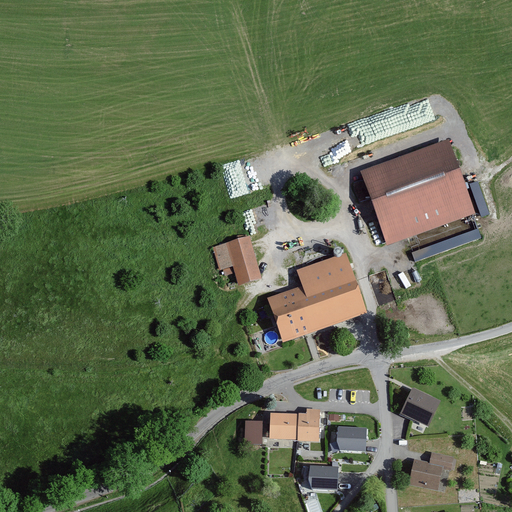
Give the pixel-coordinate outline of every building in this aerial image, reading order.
[(317,166),(356,152),(350,135),(311,149),(317,166)] [(477,218),(449,143),(358,176),(386,246),(477,218)] [(479,179),(470,182),(483,215),(491,212),(479,179)] [(249,241),(213,249),(219,274),(231,272),(237,289),(260,282),(249,241)] [(347,259),(298,273),(302,287),(266,299),(281,346),(365,316),(347,259)] [(440,404),(411,391),(400,416),(429,428),(440,404)] [(308,415),(271,413),(271,437),(318,439),(319,410),(308,410),(308,415)] [(246,418),(245,442),(263,442),(264,418),(246,418)] [(366,428),(339,427),(339,439),(341,449),(365,450),(366,428)] [(428,465),(414,462),(406,488),(437,494),(442,473),(452,476),(456,462),(431,454),(428,465)] [(337,467),(311,466),(310,478),(313,487),(336,489),(337,467)]
